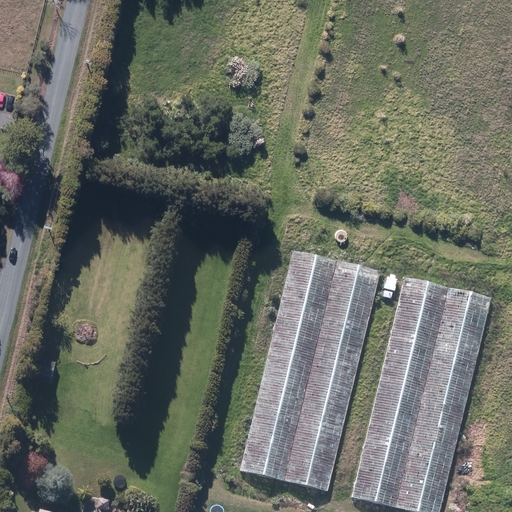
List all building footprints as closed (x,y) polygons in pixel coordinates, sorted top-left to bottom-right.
[(346,229),(333,231),(336,245),(349,243),(346,229)] [(239,472),(326,493),(380,273),(293,252),(239,472)] [(383,289),(393,292),(397,280),(394,280),(395,277),(390,275),(389,278),(386,278),(383,289)] [(350,499),(405,511),(439,511),(490,301),(404,279),(350,499)] [(30,379),(50,384),(55,363),(36,358),(30,379)] [(353,460),(340,456),(331,494),(343,497),(353,460)] [(96,509),(107,511),(109,501),(98,499),(96,509)]
